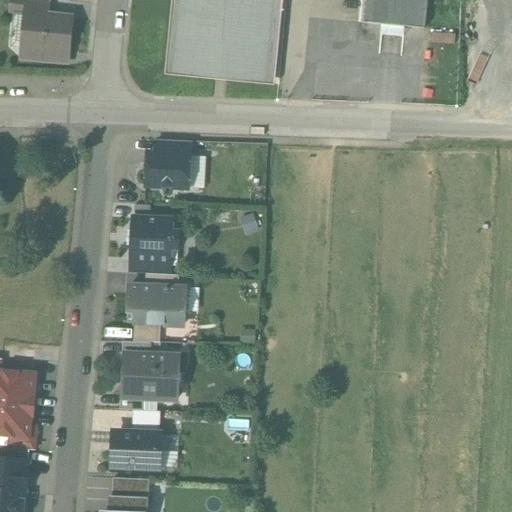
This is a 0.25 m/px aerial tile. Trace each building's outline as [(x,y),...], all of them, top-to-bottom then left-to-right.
[(27,16),(45,18),(47,1),(46,1),(37,0),(12,0),(11,15),(27,17),(27,16)] [(282,13),(283,0),(179,0),(172,70),(214,75),(215,63),(228,64),(227,76),(268,80),(275,12),(282,13)] [(363,0),(361,23),(424,29),(427,0),(363,0)] [(66,54),(69,20),(45,18),(27,16),(27,17),(24,50),(43,52),(66,54)] [(66,54),(43,52),(42,64),(65,66),(66,54)] [(156,155),(190,157),(191,144),(156,142),(156,155)] [(156,155),(148,155),(146,188),(189,191),(190,157),(156,155)] [(173,221),(133,219),(131,261),(135,261),(171,263),(171,251),(179,251),(180,234),(172,233),(173,221)] [(170,277),(171,263),(135,261),(134,275),(146,276),(170,277)] [(146,276),(146,288),(179,289),(179,277),(170,277),(146,276)] [(146,288),(129,287),(128,311),(135,311),(135,326),(160,327),(184,328),(185,290),(179,289),(146,288)] [(160,327),(135,326),(134,343),(160,344),(160,327)] [(126,355),(150,356),(151,345),(123,343),(122,357),(126,357),(126,355)] [(150,356),(126,355),(126,357),(124,399),(124,400),(144,400),(176,402),(177,384),(181,384),(181,375),(177,375),(178,358),(150,356)] [(0,404),(32,408),(35,376),(0,372),(0,404)] [(144,412),(144,400),(124,400),(124,399),(120,398),(120,411),(133,412),(144,412)] [(30,428),(32,408),(0,404),(0,437),(9,438),(29,440),(30,428)] [(132,435),(159,436),(159,413),(144,412),(133,412),(132,435)] [(37,428),(30,428),(29,440),(9,438),(8,450),(29,452),(34,452),(37,428)] [(132,435),(115,434),(114,468),(157,469),(159,436),(132,435)] [(0,460),(28,464),(29,452),(8,450),(0,449),(0,460)] [(0,493),(25,496),(28,464),(0,460),(0,493)] [(112,498),(148,500),(149,481),(113,480),(112,498)] [(0,511),(23,511),(25,496),(0,493),(0,511)] [(148,511),(148,500),(112,498),(109,498),(108,511),(148,511)]
